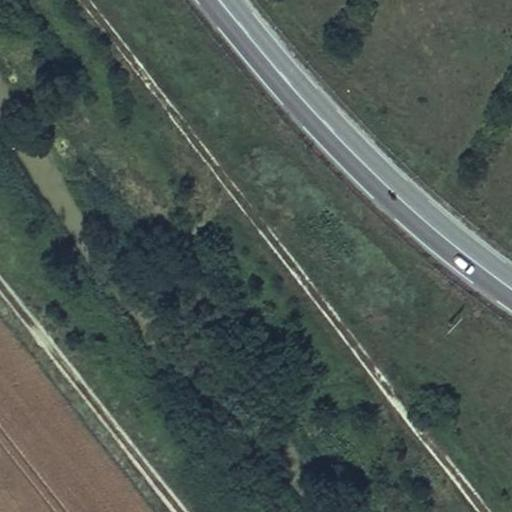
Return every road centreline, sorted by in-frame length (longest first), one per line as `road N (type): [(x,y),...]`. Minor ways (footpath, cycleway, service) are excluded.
road 1 (track): [(484,511),(79,0)]
road 2 (primary): [(511,289),(388,190),(293,94),(221,0)]
road 3 (track): [(180,511),(0,272)]
